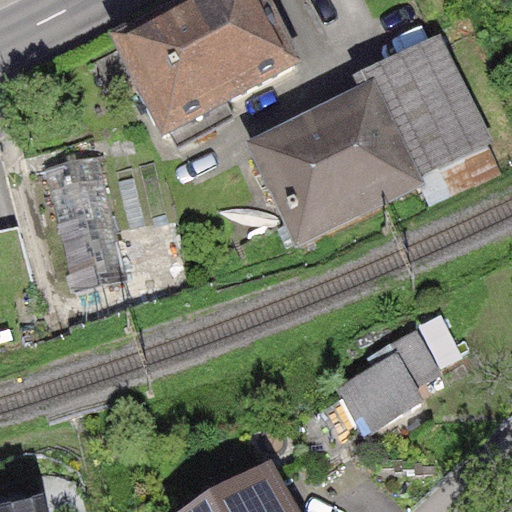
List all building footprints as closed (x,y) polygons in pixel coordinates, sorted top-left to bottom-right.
[(279,0),(252,0),(131,60),(170,138),(313,67),(279,0)] [(380,98),(254,164),(303,256),(429,190),(380,98)] [(26,233),(0,240),(0,308),(43,297),(26,233)] [(423,353),(340,399),(366,446),(449,401),(423,353)] [(287,511),(271,484),(222,511),(287,511)]
